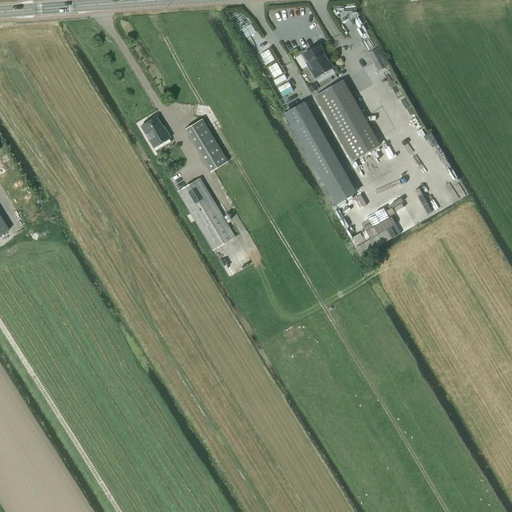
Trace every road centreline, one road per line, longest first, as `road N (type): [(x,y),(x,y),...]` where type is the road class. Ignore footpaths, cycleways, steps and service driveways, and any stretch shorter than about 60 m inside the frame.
road 1 (track): [(160,109),(205,112),(445,511)]
road 2 (primary): [(0,13),(170,0)]
